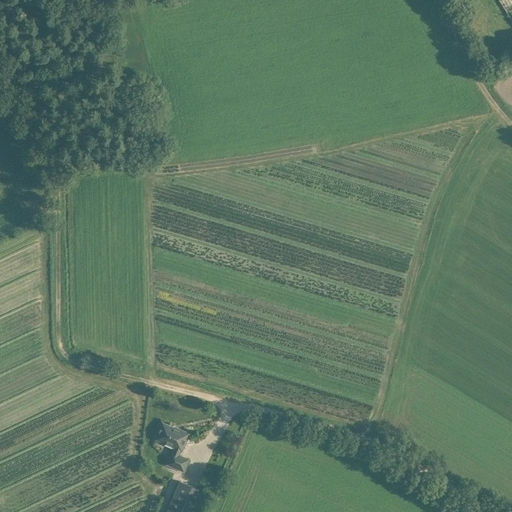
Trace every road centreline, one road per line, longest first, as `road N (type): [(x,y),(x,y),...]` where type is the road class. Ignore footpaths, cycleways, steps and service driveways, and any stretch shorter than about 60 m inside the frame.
road 1 (track): [(0,74),(56,174),(57,343),(72,360),(232,404)]
road 2 (track): [(378,446),(436,223),(472,139),(498,103)]
road 3 (track): [(493,511),(359,438),(232,404)]
